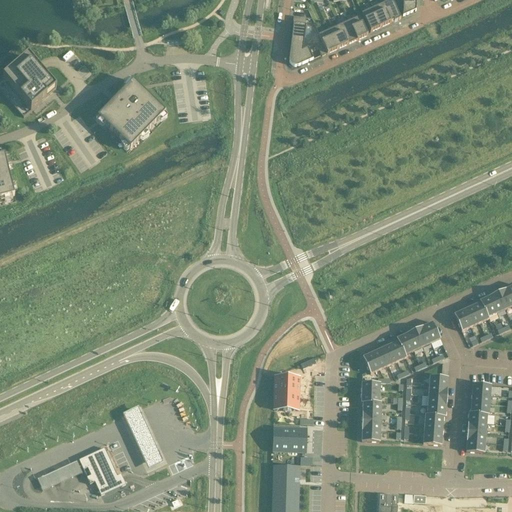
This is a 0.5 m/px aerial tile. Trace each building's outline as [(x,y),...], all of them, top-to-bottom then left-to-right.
[(402,0),(402,18),(412,13),(415,12),(415,0),(402,0)] [(389,23),(390,23),(394,21),(394,23),(400,20),(392,1),(381,6),(389,23)] [(390,24),(390,23),(389,23),(381,6),(372,10),(380,29),(390,24)] [(370,33),(380,29),(372,10),(361,15),(370,33)] [(293,25),(290,48),(303,49),(304,40),(310,41),(311,28),(305,28),(305,26),(305,19),(293,18),(292,25),(293,25)] [(348,23),(357,42),(367,37),(359,18),(348,23)] [(347,46),(357,42),(348,23),(338,27),(347,46)] [(337,51),(347,46),(338,27),(329,32),(337,51)] [(327,55),(337,51),(329,32),(318,36),(321,43),(322,43),(327,55)] [(316,46),(321,58),(327,55),(322,43),(321,43),(316,46)] [(290,48),(289,60),(289,61),(289,62),(289,63),(289,64),(290,65),(290,66),(291,66),(292,67),(293,67),(294,68),(295,68),(296,68),(297,67),(313,61),(307,49),(302,52),(303,49),(290,48)] [(0,91),(1,93),(23,119),(33,111),(55,91),(40,73),(35,67),(27,58),(0,81),(0,91)] [(130,150),(165,114),(140,90),(132,83),(97,119),(109,130),(130,150)] [(4,156),(0,157),(0,200),(14,197),(4,156)] [(511,308),(511,304),(506,290),(497,294),(505,311),(511,308)] [(505,311),(497,294),(488,298),(496,315),(505,311)] [(479,302),(480,304),(487,319),(488,319),(496,315),(488,298),(479,302)] [(480,304),(471,308),(479,325),(488,321),(488,319),(487,319),(480,304)] [(470,329),(479,325),(471,308),(463,312),(470,329)] [(470,329),(463,312),(454,316),(461,333),(470,329)] [(432,324),(423,328),(430,345),(431,345),(433,350),(442,346),(439,341),(440,341),(432,324)] [(414,332),(422,349),(430,345),(423,328),(414,332)] [(405,336),(413,353),(422,349),(414,332),(405,336)] [(413,353),(405,336),(396,340),(397,343),(398,343),(404,357),(405,357),(413,353)] [(397,343),(389,347),(397,364),(406,359),(405,357),(404,357),(398,343),(397,343)] [(388,368),(397,364),(389,347),(380,351),(388,368)] [(380,351),(371,355),(379,372),(388,368),(380,351)] [(370,376),(379,372),(371,355),(362,359),(370,376)] [(274,378),(273,411),(298,412),(299,378),(274,378)] [(447,389),(448,379),(429,378),(428,388),(447,389)] [(361,394),(380,395),(380,385),(361,384),(361,394)] [(471,396),(490,397),(491,387),(472,386),(471,396)] [(428,398),(446,399),(447,389),(428,388),(428,398)] [(379,405),(379,404),(380,395),(361,394),(360,405),(362,405),(362,404),(379,405)] [(490,397),(471,396),(471,405),(489,407),(490,397)] [(421,397),(421,407),(446,409),(446,399),(428,398),(421,397)] [(362,404),(362,405),(362,414),(381,414),(381,404),(379,404),(379,405),(362,404)] [(489,417),(489,407),(471,405),(470,414),(470,415),(487,416),(487,417),(489,417)] [(137,407),(121,413),(145,470),(162,463),(137,407)] [(421,407),(420,416),(425,416),(426,416),(426,417),(443,418),(443,419),(445,419),(446,409),(421,407)] [(362,423),(380,424),(381,414),(362,414),(362,423)] [(468,414),(468,424),(486,426),(487,417),(487,416),(470,415),(470,414),(468,414)] [(424,426),(442,428),(443,419),(443,418),(426,417),(426,416),(425,416),(424,426)] [(380,424),(362,423),(361,433),(380,434),(380,424)] [(485,435),(486,426),(468,424),(467,434),(485,435)] [(442,428),(424,426),(423,436),(442,437),(442,428)] [(273,429),(272,453),(306,454),(307,431),(273,429)] [(361,443),(380,444),(380,434),(361,433),(361,443)] [(485,435),(467,434),(466,444),(485,445),(485,435)] [(441,447),(442,437),(423,436),(422,446),(441,447)] [(484,455),(485,445),(466,444),(465,453),(484,455)] [(90,477),(86,479),(89,486),(94,483),(98,492),(101,497),(125,486),(123,481),(121,475),(117,477),(104,450),(79,461),(83,471),(87,469),(90,477)] [(79,461),(38,479),(43,490),(83,471),(79,461)] [(272,467),(270,511),(298,511),(299,485),(298,484),(298,481),(299,481),(300,468),(272,467)] [(396,511),(398,498),(379,497),(378,511),(396,511)] [(425,498),(414,497),(413,505),(425,506),(425,498)]
